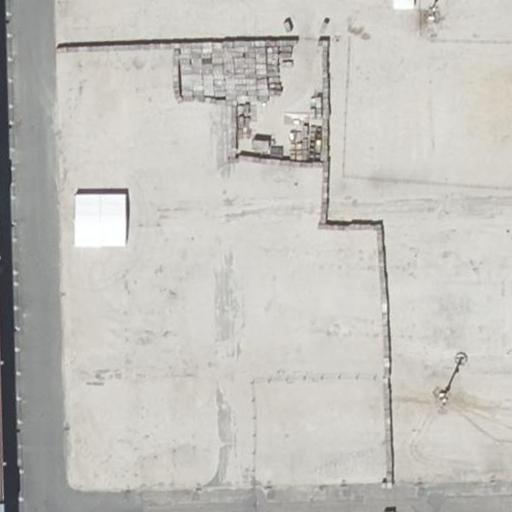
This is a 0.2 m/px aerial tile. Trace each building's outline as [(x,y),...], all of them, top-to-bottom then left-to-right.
[(421,40),(421,62),(442,62),(442,40),(421,40)] [(478,41),(448,45),(451,69),(480,66),(478,41)] [(390,43),(364,42),(364,71),(390,71),(390,43)] [(356,45),(328,46),(328,71),(357,71),(356,45)] [(76,78),(102,78),(102,51),(76,51),(76,78)] [(465,142),(491,142),(493,93),(466,93),(465,142)] [(303,94),(274,95),(274,120),(303,120),(303,94)] [(208,158),(248,158),(249,96),(209,96),(208,158)] [(140,126),(141,98),(116,97),(116,125),(140,126)] [(191,148),(192,99),(162,98),(161,147),(191,148)] [(335,190),(434,191),(435,163),(335,161),(335,190)] [(142,173),(117,172),(117,201),(142,201),(142,173)] [(482,349),(511,349),(511,249),(483,250),(482,349)] [(232,401),(232,383),(212,382),(211,401),(232,401)] [(241,383),(241,411),(271,411),(271,383),(241,383)] [(181,402),(209,403),(209,384),(181,384),(181,402)] [(143,387),(68,385),(67,439),(142,441),(143,387)] [(302,385),(302,412),(318,412),(319,385),(302,385)] [(168,386),(145,386),(145,419),(167,419),(168,386)] [(274,404),(299,404),(299,386),(275,386),(274,404)] [(217,411),(174,410),(172,486),(215,487),(217,411)] [(322,432),(287,433),(290,485),(325,483),(322,432)] [(100,488),(140,489),(140,457),(122,457),(122,441),(90,441),(90,457),(72,457),(71,484),(100,485),(100,488)]
